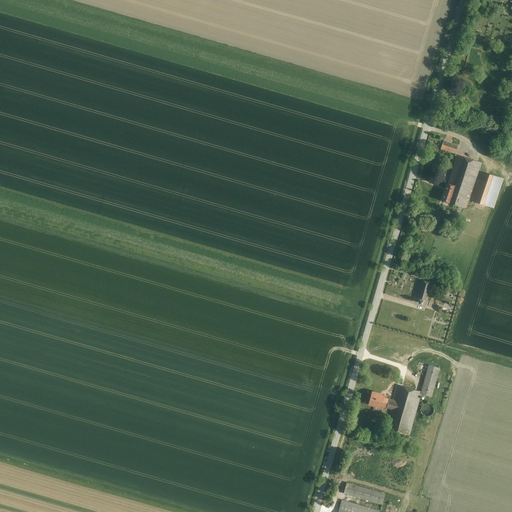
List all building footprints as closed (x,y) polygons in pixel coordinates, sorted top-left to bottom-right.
[(459,145),(444,140),(441,148),(456,153),(459,145)] [(459,155),(451,183),(457,185),(452,202),(467,207),(469,200),(472,201),(479,178),(484,162),(459,155)] [(484,179),(479,178),(472,201),(494,206),(501,185),(493,182),(495,176),(486,173),(484,179)] [(451,183),(448,182),(446,190),(443,199),(443,201),(452,203),(452,202),(457,185),(451,183)] [(436,197),(443,199),(446,190),(439,188),(436,197)] [(421,304),(422,301),(424,301),(429,284),(420,281),(415,299),(417,299),(416,302),(421,304)] [(432,396),(440,367),(430,364),(422,393),(432,396)] [(421,391),(397,384),(393,398),(390,397),(387,408),(390,408),(386,425),(410,432),(421,391)] [(382,406),(387,408),(390,397),(384,395),(384,393),(373,390),(369,404),(381,407),(382,406)] [(424,403),(424,413),(432,413),(432,403),(424,403)] [(386,492),(348,482),(345,492),(383,503),(386,492)] [(379,511),(380,509),(343,498),(339,511),(379,511)]
